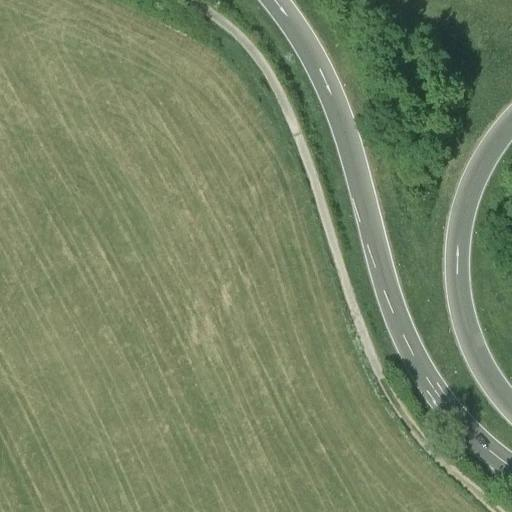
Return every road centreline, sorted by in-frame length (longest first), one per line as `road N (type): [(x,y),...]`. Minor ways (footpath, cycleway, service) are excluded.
road 1 (motorway): [(272,0),(301,35),(337,110),(410,347),(444,404),(511,468)]
road 2 (motorway): [(511,407),(473,350),(455,277),(466,197),(511,121)]
